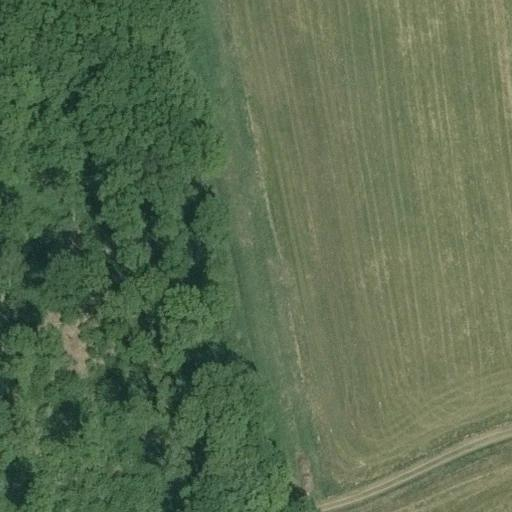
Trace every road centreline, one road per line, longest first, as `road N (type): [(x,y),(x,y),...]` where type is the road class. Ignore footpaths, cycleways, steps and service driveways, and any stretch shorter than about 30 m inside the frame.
road 1 (track): [(511,431),(309,511)]
road 2 (track): [(0,200),(208,195)]
